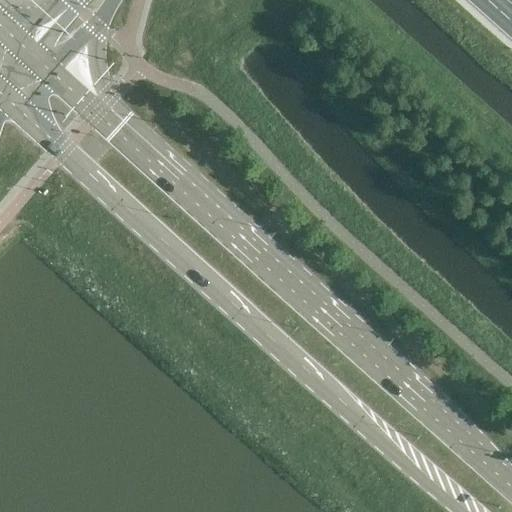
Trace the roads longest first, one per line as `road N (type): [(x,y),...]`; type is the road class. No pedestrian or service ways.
road 1 (secondary): [(0,93),(469,511)]
road 2 (secondary): [(511,482),(57,79)]
